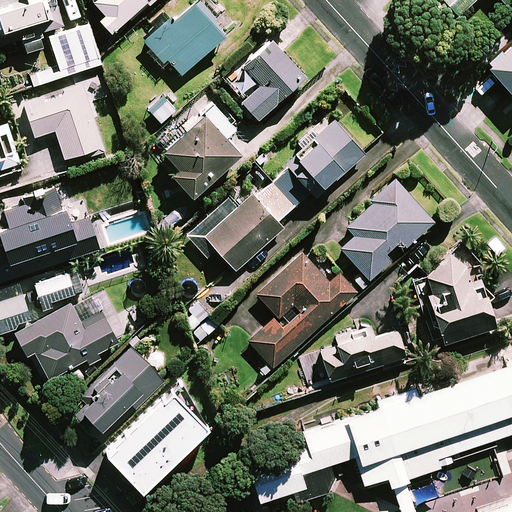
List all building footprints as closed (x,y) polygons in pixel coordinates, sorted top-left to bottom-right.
[(0,0),(0,48),(66,27),(56,0),(0,0)] [(100,23),(112,36),(151,0),(92,0),(94,4),(106,17),(100,23)] [(508,0),(445,0),(457,13),(471,0),(502,0),(505,3),(508,0)] [(166,65),(171,61),(183,76),(206,55),(226,37),(214,24),(218,20),(202,3),(197,7),(196,5),(176,23),(173,19),(146,44),(166,65)] [(91,26),(52,38),(65,79),(104,66),(91,26)] [(244,68),(262,88),(243,105),(259,122),(307,79),(273,42),(244,68)] [(511,42),(488,64),(511,92),(511,42)] [(105,148),(84,85),(66,91),(68,97),(48,103),(46,97),(25,104),(37,139),(58,133),(67,161),(105,148)] [(205,117),(164,155),(179,172),(173,178),(194,201),(242,158),(205,117)] [(319,197),(367,154),(336,120),(288,164),(293,168),(314,192),(319,197)] [(0,172),(23,165),(10,125),(0,128),(0,172)] [(131,173),(126,157),(105,163),(110,179),(131,173)] [(276,184),(297,207),(314,192),(293,168),(276,184)] [(356,239),(342,251),(371,282),(436,223),(397,180),(372,203),(374,205),(347,229),(356,239)] [(0,236),(0,277),(100,246),(89,209),(67,216),(57,184),(2,201),(6,214),(0,216),(0,224),(3,235),(0,236)] [(276,184),(260,198),(281,222),(297,207),(276,184)] [(210,258),(219,250),(236,269),(284,225),(281,222),(260,198),(257,195),(241,209),(233,199),(191,237),(210,258)] [(497,298),(484,286),(482,280),(472,283),(467,267),(452,254),(429,279),(434,295),(429,297),(445,346),(498,329),(490,305),(497,298)] [(251,342),(275,370),(359,294),(341,274),(331,284),(305,255),(259,296),(281,320),(296,307),(303,314),(285,330),(275,320),(251,342)] [(70,275),(36,286),(45,312),(55,309),(53,303),(77,296),(70,275)] [(25,296),(0,303),(0,328),(2,336),(18,331),(22,324),(33,321),(25,296)] [(214,315),(203,303),(192,313),(203,325),(214,315)] [(73,306),(16,335),(28,359),(37,355),(51,381),(90,361),(91,364),(102,359),(101,355),(121,345),(104,313),(83,324),(73,306)] [(196,335),(203,342),(222,325),(215,318),(196,335)] [(322,351),(332,383),(406,359),(397,332),(376,339),(372,327),(337,339),(339,345),(322,351)] [(86,424),(104,443),(167,383),(134,349),(103,378),(105,380),(95,390),(99,394),(92,400),(94,401),(82,413),(89,421),(86,424)] [(305,476),(357,459),(367,487),(388,480),(390,486),(443,468),(440,459),(511,435),(511,365),(350,419),(351,420),(305,435),(309,447),(249,467),(261,505),(309,489),(305,476)] [(159,396),(121,433),(134,447),(124,457),(148,481),(188,443),(162,416),(170,408),(159,396)]
